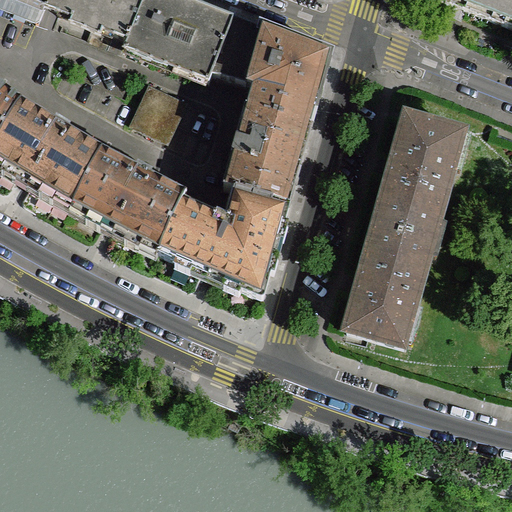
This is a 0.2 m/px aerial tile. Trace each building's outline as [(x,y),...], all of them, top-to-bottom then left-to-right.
[(49,0),(0,0),(0,9),(36,23),(41,22),(45,11),(49,0)] [(146,0),(49,0),(45,11),(114,38),(129,43),(146,0)] [(235,20),(182,0),(146,0),(129,43),(125,53),(209,86),(212,78),(235,20)] [(432,0),(492,23),(499,0),(432,0)] [(511,30),(511,0),(499,0),(492,23),(511,30)] [(332,58),(235,20),(212,78),(254,90),(248,113),(312,130),(332,58)] [(129,43),(114,38),(109,51),(123,57),(125,53),(129,43)] [(0,146),(24,108),(0,90),(0,146)] [(150,91),(132,129),(169,146),(187,107),(150,91)] [(0,170),(74,214),(104,156),(24,108),(0,146),(0,170)] [(312,130),(248,113),(225,193),(234,195),(290,211),(312,130)] [(466,134),(412,119),(350,337),(404,352),(466,134)] [(160,258),(184,206),(188,199),(104,156),(74,214),(160,258)] [(290,211),(234,195),(226,225),(184,206),(160,258),(263,304),(290,211)]
